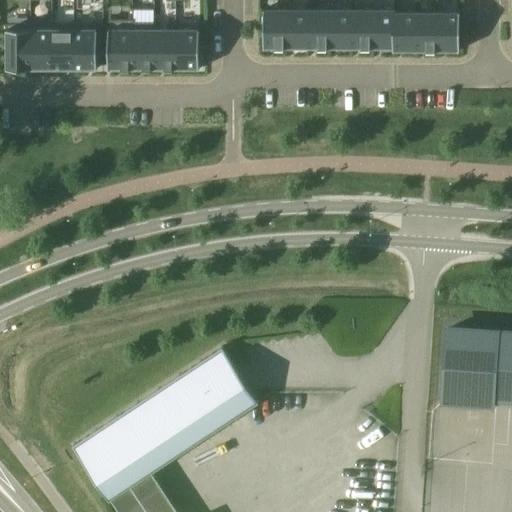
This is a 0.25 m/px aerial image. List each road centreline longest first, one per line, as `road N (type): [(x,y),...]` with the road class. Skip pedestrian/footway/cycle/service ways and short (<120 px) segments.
road 1 (secondary): [(0,317),(115,272),(200,252),(343,240),(425,244)]
road 2 (secondary): [(425,214),(315,211),(193,223),(0,282)]
road 3 (unclassified): [(409,511),(425,244)]
road 4 (residential): [(490,77),(234,77)]
road 5 (residential): [(234,77),(205,94),(0,96)]
